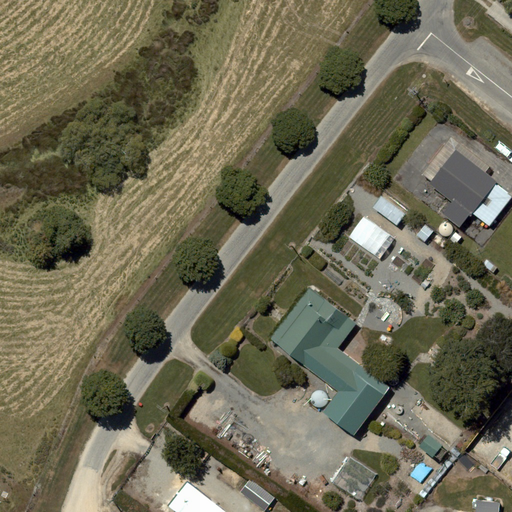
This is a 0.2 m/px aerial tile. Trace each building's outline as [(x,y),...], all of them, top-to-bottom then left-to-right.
[(456,156),(433,189),(455,205),(445,218),(463,231),(496,185),(456,156)] [(410,214),(382,192),(369,208),(397,230),(410,214)] [(366,217),(351,238),(380,259),(395,238),(366,217)] [(309,290),(271,340),(342,393),(324,417),(358,442),(397,390),(343,349),(359,328),(309,290)] [(217,511),(194,494),(180,511),(217,511)]
